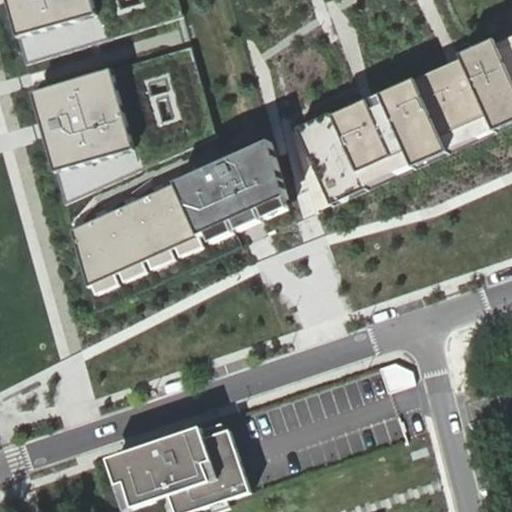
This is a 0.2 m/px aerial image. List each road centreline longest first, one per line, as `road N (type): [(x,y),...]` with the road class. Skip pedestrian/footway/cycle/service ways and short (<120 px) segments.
road 1 (residential): [(0,469),(427,327)]
road 2 (residential): [(427,327),(478,511)]
road 3 (unknown): [(203,169),(157,0)]
